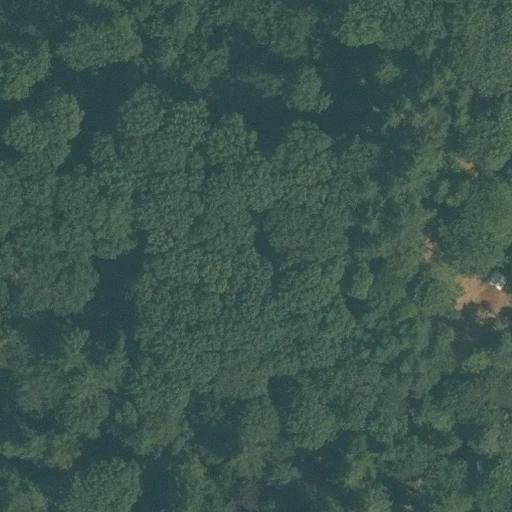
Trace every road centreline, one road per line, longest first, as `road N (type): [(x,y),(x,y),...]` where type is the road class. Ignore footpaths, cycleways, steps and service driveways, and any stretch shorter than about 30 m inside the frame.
road 1 (track): [(0,263),(488,511)]
road 2 (track): [(210,0),(64,295),(0,398)]
